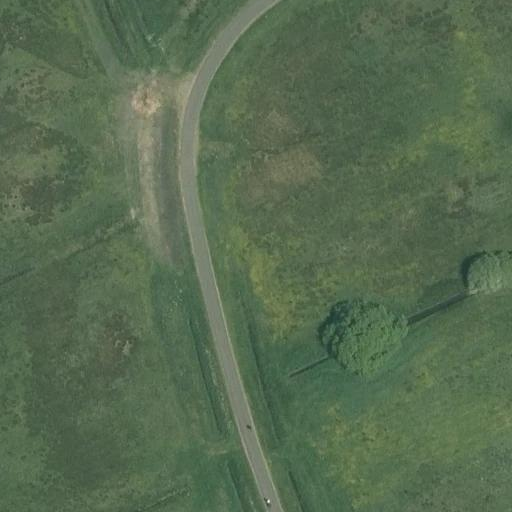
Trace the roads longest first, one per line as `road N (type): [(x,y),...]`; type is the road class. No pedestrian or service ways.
road 1 (unclassified): [(273,511),(189,184),(188,102),(213,53),(265,0)]
road 2 (track): [(188,102),(154,62),(120,0)]
